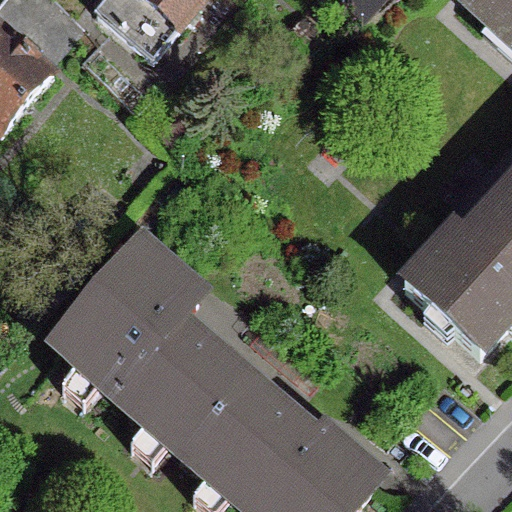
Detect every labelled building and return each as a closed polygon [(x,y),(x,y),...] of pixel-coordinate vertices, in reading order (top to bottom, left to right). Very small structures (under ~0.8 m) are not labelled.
[(45,0),(24,0),(0,28),(0,137),(49,81),(43,76),(80,33),(45,0)] [(156,63),(209,0),(104,0),(95,12),(156,63)] [(511,0),(460,0),(511,46),(511,0)] [(511,166),(462,219),(454,211),(398,271),(487,353),(511,325),(511,166)] [(45,348),(180,465),(253,382),(181,320),(209,289),(143,234),(45,348)] [(253,382),(180,465),(235,511),(352,511),(384,474),(326,428),(318,438),(253,382)]
